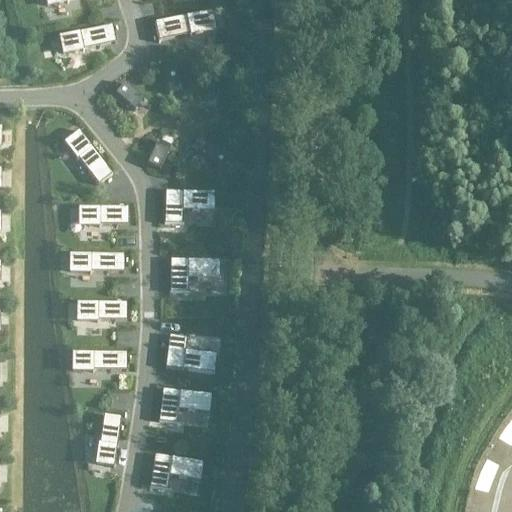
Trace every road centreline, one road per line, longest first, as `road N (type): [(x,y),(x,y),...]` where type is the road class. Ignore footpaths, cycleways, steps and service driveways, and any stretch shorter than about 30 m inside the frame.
road 1 (tertiary): [(281,511),(296,396),(310,0)]
road 2 (unknown): [(302,253),(384,249),(404,232),(402,0)]
